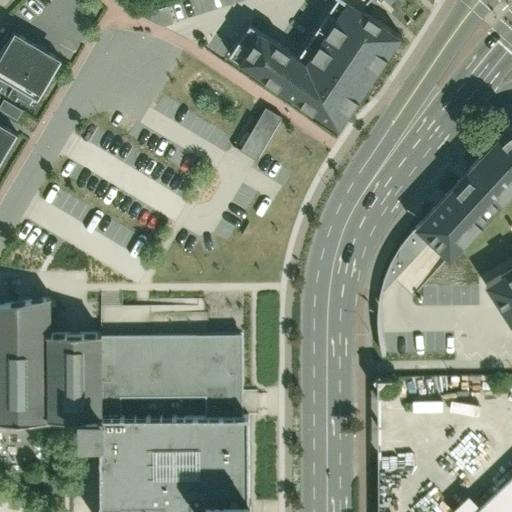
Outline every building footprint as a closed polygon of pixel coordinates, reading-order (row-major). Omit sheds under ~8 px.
[(230,55),(340,128),(401,36),(361,10),(345,0),(336,0),(298,56),(251,24),(230,55)] [(345,0),(361,10),(370,0),(392,0),(396,3),(399,0),(345,0)] [(0,59),(0,72),(41,96),(64,57),(17,30),(0,59)] [(280,121),(264,112),(241,151),(258,161),(280,121)] [(0,121),(0,166),(20,133),(0,121)] [(511,264),(488,280),(511,321),(511,123),(503,130),(416,223),(452,255),(511,188),(511,264)] [(36,293),(0,298),(0,416),(42,416),(95,415),(97,511),(240,511),(243,387),(243,332),(151,332),(37,334),(36,293)] [(449,432),(424,448),(430,458),(455,443),(449,432)] [(511,511),(511,472),(470,511),(511,511)]
